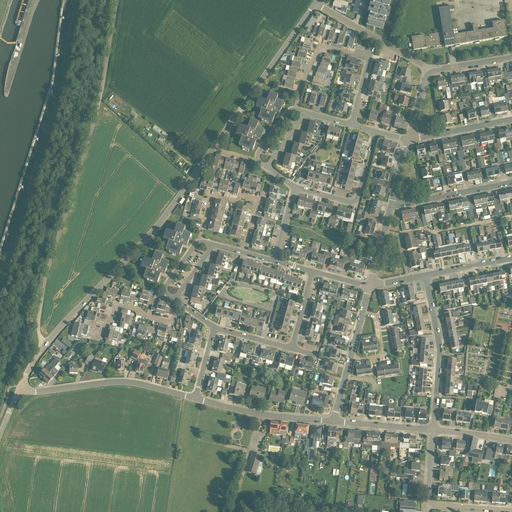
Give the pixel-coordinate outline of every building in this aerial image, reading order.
[(347,3),(335,0),(332,0),(331,6),(339,9),(340,6),(346,7),(347,3)] [(366,27),(367,27),(383,31),(387,17),(384,16),(385,11),(388,12),(391,0),(373,0),(371,7),(374,8),(373,13),(370,12),(366,27)] [(433,11),(435,6),(426,3),(424,8),(433,11)] [(444,46),(445,48),(448,48),(455,47),(455,48),(459,47),(459,46),(475,43),(475,45),(479,44),(479,43),(495,40),(495,42),(499,41),(499,39),(507,38),(504,22),(492,24),(493,30),(478,32),(477,26),(472,27),(473,33),(458,36),(457,30),(457,29),(456,23),(451,24),(449,13),(454,12),(453,8),(439,10),(441,26),(443,25),(445,33),(428,35),(429,37),(425,38),(424,36),(416,37),(415,34),(416,37),(408,39),(409,43),(412,43),(413,51),(422,50),(422,53),(423,53),(422,50),(426,49),(426,48),(436,46),(436,47),(444,46)] [(431,19),(433,13),(423,10),(421,16),(431,19)] [(323,38),(326,26),(321,25),(320,28),(315,27),(313,35),(317,36),(317,37),(323,39),(323,38)] [(331,28),(326,26),(323,38),(327,40),(327,41),(333,42),(335,34),(336,30),(331,28)] [(342,45),(345,34),(346,33),(345,33),(342,32),(340,32),(340,35),(335,34),(333,42),(337,43),(337,44),(342,45)] [(345,34),(342,45),(347,46),(347,47),(352,49),(356,37),(350,35),(345,34)] [(299,48),(300,48),(307,50),(311,51),(312,48),(311,48),(313,41),(305,39),(304,44),(300,43),(299,48)] [(295,54),(294,58),(302,60),(306,61),(307,57),(305,57),(307,50),(300,48),(298,53),(295,52),(295,54)] [(320,64),(328,66),(333,67),(335,62),(332,61),(333,56),(325,54),(324,59),(323,58),(322,60),(321,60),(320,64)] [(356,59),(350,58),(348,57),(346,64),(350,65),(349,69),(357,71),(359,64),(355,63),(356,59)] [(289,61),(289,63),(282,61),(281,64),(288,66),(288,67),(289,67),(298,69),(300,70),(301,66),(300,66),(302,60),(294,58),(292,62),(289,61)] [(375,69),(383,71),(384,68),(387,69),(389,62),(382,60),(383,60),(382,63),(377,62),(375,69)] [(328,66),(320,64),(319,68),(318,68),(318,70),(317,70),(316,73),(324,75),(329,77),(330,72),(327,71),(328,66)] [(285,71),(284,73),(284,76),(287,77),(295,79),(296,80),(297,76),(296,76),(298,69),(289,67),(288,72),(285,71)] [(376,80),(383,82),(384,78),(382,77),(383,71),(375,69),(373,76),(377,77),(376,80)] [(495,81),(501,80),(500,69),(499,69),(499,70),(493,71),(495,78),(495,81)] [(402,70),(401,74),(400,81),(402,82),(409,83),(410,80),(409,79),(411,72),(402,70)] [(489,82),(495,81),(495,78),(493,71),(487,72),(487,71),(488,79),(485,79),(487,88),(490,87),(489,85),(489,82)] [(343,83),(346,84),(345,84),(353,86),(355,79),(349,77),(350,73),(344,72),(342,77),(344,78),(343,83)] [(475,74),(476,81),(477,84),(483,83),(484,88),(487,88),(485,79),(482,80),(481,72),(481,73),(475,74)] [(323,80),(324,75),(316,73),(315,78),(314,77),(313,79),(312,79),(311,83),(324,86),(326,81),(323,80)] [(470,85),(471,85),(477,84),(476,81),(475,74),(469,75),(469,74),(468,74),(470,85)] [(457,77),(458,84),(458,88),(459,88),(458,87),(465,86),(465,91),(468,91),(467,85),(467,82),(464,83),(463,75),(463,76),(457,77)] [(295,79),(287,77),(286,82),(282,81),(281,86),(293,90),(294,86),(293,86),(295,79)] [(458,88),(458,84),(457,77),(451,78),(450,77),(452,88),(449,88),(451,99),(454,98),(452,89),(458,88)] [(449,88),(446,89),(445,88),(446,88),(444,79),(442,79),(437,80),(438,88),(442,88),(442,92),(446,92),(447,99),(451,99),(449,88)] [(369,90),(378,92),(381,93),(382,86),(383,83),(383,82),(376,80),(375,83),(371,83),(369,90)] [(409,83),(402,82),(401,85),(402,85),(400,92),(410,95),(412,87),(408,86),(409,83)] [(348,88),(341,86),(339,94),(343,95),(342,99),(349,101),(351,93),(347,92),(348,88)] [(372,98),(371,101),(378,103),(380,96),(377,95),(378,92),(369,90),(368,97),(372,98)] [(316,96),(317,93),(314,92),(312,92),(311,95),(306,94),(304,102),(308,103),(308,104),(314,105),(314,104),(316,96)] [(283,104),(276,101),(278,97),(270,94),(267,103),(259,100),(255,109),(261,111),(259,120),(272,125),(275,116),(274,116),(275,113),(279,114),(283,104)] [(321,98),(316,96),(314,104),(319,106),(318,107),(324,108),(327,96),(322,94),(321,98)] [(409,100),(402,99),(402,96),(396,94),(394,101),(399,102),(399,106),(407,108),(409,100)] [(508,99),(508,96),(507,94),(504,95),(505,101),(499,102),(499,105),(501,114),(507,112),(506,104),(509,104),(509,103),(509,102),(508,99)] [(487,108),(490,107),(488,98),(485,98),(485,103),(483,103),(484,106),(479,107),(479,104),(476,104),(477,109),(478,113),(480,113),(481,118),(489,116),(487,109),(487,108)] [(499,105),(499,102),(499,101),(492,103),(491,98),(488,98),(490,107),(493,106),(495,115),(501,114),(499,105)] [(337,112),(346,114),(348,107),(344,106),(345,103),(338,101),(336,106),(339,106),(337,112)] [(451,106),(448,107),(447,103),(439,104),(441,112),(451,110),(451,106)] [(387,110),(383,109),(381,114),(381,116),(383,116),(381,124),(389,126),(392,113),(386,111),(387,110)] [(476,119),(474,111),(467,113),(468,120),(476,119)] [(378,115),(378,114),(371,112),(369,121),(376,123),(378,115)] [(451,124),(450,119),(455,118),(454,115),(449,116),(441,118),(443,126),(453,123),(451,124)] [(401,129),(404,120),(396,118),(394,127),(401,129)] [(257,128),(258,124),(251,121),(247,130),(239,127),(236,136),(242,138),(239,147),(252,152),(256,143),(255,143),(256,140),(260,142),(264,131),(257,128)] [(308,129),(316,131),(318,125),(310,123),(308,129)] [(327,136),(333,137),(335,129),(329,128),(327,136)] [(315,137),(316,131),(308,129),(307,135),(310,136),(310,135),(315,137)] [(335,129),(333,137),(339,139),(341,131),(335,129)] [(506,139),(504,131),(498,132),(499,139),(497,140),(499,150),(501,149),(500,140),(506,139)] [(310,136),(307,135),(302,133),(300,139),(308,142),(310,136)] [(354,141),(363,143),(364,137),(356,135),(354,141)] [(467,138),(469,147),(475,146),(476,150),(477,154),(480,154),(478,148),(478,144),(474,144),(473,137),(467,138)] [(460,151),(461,158),(464,157),(463,151),(469,150),(469,147),(467,138),(461,139),(463,151),(460,151)] [(308,142),(300,139),(299,146),(302,146),(307,148),(308,142)] [(353,147),(361,149),(363,143),(354,141),(353,147)] [(395,151),(396,149),(397,145),(384,141),(381,152),(394,155),(395,151)] [(302,146),(299,146),(294,144),(292,150),(300,152),(302,146)] [(428,151),(428,153),(429,156),(431,155),(431,156),(437,155),(437,153),(438,153),(436,144),(429,146),(430,151),(428,151)] [(351,153),(359,155),(361,149),(353,147),(351,153)] [(423,158),(425,158),(426,161),(430,160),(429,156),(428,153),(425,154),(423,147),(416,149),(418,157),(422,156),(423,158)] [(358,161),(359,155),(351,153),(350,159),(358,161)] [(393,161),(389,160),(390,157),(381,154),(380,159),(382,160),(382,163),(383,163),(382,167),(390,169),(393,161)] [(499,154),(497,155),(496,155),(498,164),(491,165),(491,167),(493,177),(500,175),(498,165),(501,165),(499,154)] [(295,158),(290,156),(286,155),(284,161),(292,163),(295,164),(296,158),(295,158)] [(479,169),(482,169),(480,158),(477,159),(479,169),(472,170),(473,174),(475,181),(481,179),(479,169)] [(480,158),(482,169),(485,168),(487,178),(493,177),(491,167),(485,168),(483,158),(480,158)] [(292,163),(284,161),(282,167),(290,169),(292,163)] [(464,172),(461,162),(459,162),(458,162),(460,172),(453,174),(454,177),(456,184),(462,183),(460,173),(464,172)] [(350,163),(348,169),(356,171),(358,165),(350,163)] [(456,184),(454,177),(453,174),(447,175),(445,165),(444,165),(442,166),(444,176),(447,176),(448,179),(449,186),(456,184)] [(348,169),(346,175),(355,177),(356,171),(348,169)] [(423,179),(431,177),(430,170),(421,172),(423,179)] [(377,176),(376,179),(374,184),(382,186),(383,182),(387,183),(389,176),(382,174),(382,172),(376,171),(375,175),(377,176)] [(313,182),(315,174),(309,172),(307,181),(313,182)] [(242,189),(243,189),(249,191),(253,175),(249,174),(247,182),(241,180),(240,186),(240,187),(243,188),(242,189)] [(315,174),(313,182),(319,184),(321,176),(315,174)] [(473,174),(466,175),(468,182),(475,181),(473,174)] [(249,191),(256,193),(256,192),(259,193),(261,186),(256,184),(258,177),(253,175),(249,191)] [(346,175),(345,181),(353,183),(355,177),(346,175)] [(321,176),(319,184),(325,185),(327,177),(321,176)] [(327,177),(325,185),(331,187),(333,179),(327,177)] [(197,185),(201,186),(200,190),(207,192),(208,188),(207,188),(209,184),(208,184),(198,181),(197,185)] [(353,183),(345,181),(343,187),(351,189),(353,183)] [(425,190),(437,188),(436,181),(424,183),(425,190)] [(382,186),(374,184),(373,183),(372,185),(371,191),(376,192),(375,196),(383,198),(385,190),(381,189),(382,186)] [(269,194),(270,195),(269,197),(276,199),(278,194),(285,196),(286,191),(271,187),(269,194)] [(499,215),(499,212),(497,205),(494,206),(492,195),(486,197),(487,204),(488,208),(494,207),(495,212),(494,213),(495,216),(499,215)] [(275,205),(276,201),(278,202),(279,200),(276,199),(269,197),(268,201),(267,200),(266,207),(281,212),(282,207),(275,205)] [(304,209),(307,200),(300,198),(297,207),(304,209)] [(473,199),(475,209),(476,211),(482,209),(481,205),(480,198),(473,199)] [(195,199),(193,204),(186,202),(185,207),(200,211),(202,207),(202,204),(201,204),(202,201),(195,199)] [(307,200),(304,209),(311,210),(314,202),(307,200)] [(382,204),(374,202),(372,209),(380,211),(382,204)] [(447,215),(449,221),(452,220),(451,215),(457,214),(456,210),(455,203),(448,204),(450,214),(447,215)] [(317,212),(324,214),(326,206),(319,204),(317,212)] [(442,219),(441,214),(444,213),(442,205),(436,206),(436,205),(436,206),(437,214),(439,220),(442,219)] [(333,207),(326,206),(324,214),(331,215),(333,207)] [(197,221),(198,217),(199,218),(200,211),(185,207),(184,211),(191,213),(190,219),(197,221)] [(274,220),(275,214),(280,216),(280,215),(281,212),(266,207),(264,214),(265,214),(264,217),(274,220)] [(421,214),(423,223),(424,226),(427,226),(425,219),(432,218),(431,215),(430,208),(423,209),(424,213),(421,214)] [(338,209),(336,217),(343,219),(345,211),(338,209)] [(380,211),(372,209),(370,216),(378,218),(380,211)] [(345,211),(343,219),(350,221),(352,213),(345,211)] [(415,211),(408,212),(410,222),(417,220),(418,229),(421,228),(419,218),(416,219),(415,211)] [(404,223),(410,222),(408,212),(401,213),(403,221),(400,222),(402,232),(406,231),(404,223)] [(366,221),(364,227),(366,228),(375,230),(376,223),(368,221),(369,219),(367,219),(367,218),(361,217),(357,215),(356,220),(360,221),(361,220),(365,221),(366,221)] [(258,219),(257,223),(257,226),(257,229),(264,231),(265,226),(273,227),(274,223),(258,219)] [(183,244),(187,246),(191,235),(184,233),(185,228),(178,225),(174,235),(166,232),(163,240),(169,243),(165,251),(179,256),(183,248),(182,247),(183,244)] [(357,232),(356,236),(362,237),(363,234),(365,234),(364,235),(373,237),(375,230),(366,228),(364,227),(363,227),(361,233),(357,232)] [(493,239),(492,235),(491,228),(486,229),(487,236),(490,235),(491,239),(487,240),(487,241),(489,251),(495,250),(494,243),(493,239)] [(270,239),(265,237),(266,232),(264,231),(257,229),(256,232),(255,232),(254,235),(253,239),(269,243),(270,239)] [(406,245),(415,243),(418,242),(417,236),(422,235),(422,232),(416,233),(416,236),(405,239),(406,245)] [(434,260),(440,259),(439,251),(438,247),(437,243),(436,235),(432,236),(434,244),(435,244),(436,248),(435,248),(436,252),(433,253),(434,260)] [(253,239),(252,243),(251,246),(252,246),(251,249),(258,251),(260,245),(268,247),(269,243),(253,239)] [(407,251),(416,249),(415,246),(419,246),(418,242),(415,243),(406,245),(407,251)] [(290,252),(293,253),(292,257),(299,259),(301,251),(297,250),(298,245),(292,244),(290,252)] [(301,251),(299,259),(305,260),(306,256),(309,257),(311,249),(305,247),(304,252),(301,251)] [(311,262),(317,264),(319,256),(315,255),(317,250),(311,249),(309,257),(312,258),(311,262)] [(409,257),(410,263),(418,261),(422,260),(421,254),(426,253),(425,250),(419,251),(420,254),(409,257)] [(328,262),(330,254),(324,252),(323,257),(319,256),(317,264),(324,265),(325,261),(328,262)] [(161,272),(165,274),(169,263),(162,261),(163,256),(156,253),(152,263),(144,260),(141,268),(147,271),(144,279),(157,284),(161,276),(160,275),(161,272)] [(329,267),(336,269),(338,261),(335,260),(336,255),(330,254),(328,262),(331,263),(329,267)] [(217,261),(225,263),(227,257),(218,255),(217,261)] [(344,267),(347,267),(349,259),(343,258),(342,262),(338,261),(336,269),(343,270),(344,267)] [(355,274),(357,266),(354,265),(355,261),(349,259),(347,267),(349,268),(348,272),(355,274)] [(215,267),(218,268),(223,269),(225,263),(217,261),(215,267)] [(247,271),(250,263),(244,262),(241,270),(247,271)] [(253,276),(253,273),(256,265),(250,263),(247,271),(247,275),(253,276)] [(357,266),(355,274),(362,276),(365,263),(362,263),(361,267),(357,266)] [(259,274),(261,268),(262,266),(256,265),(253,273),(259,274)] [(209,272),(217,274),(218,268),(215,267),(210,266),(209,272)] [(265,278),(267,270),(261,268),(259,274),(259,276),(265,278)] [(271,279),(273,271),(267,270),(265,278),(271,279)] [(277,281),(279,273),(273,271),(271,279),(277,281)] [(217,274),(209,272),(207,278),(210,278),(215,280),(217,274)] [(279,273),(277,281),(283,283),(284,277),(285,275),(279,273)] [(201,282),(209,285),(212,286),(213,286),(215,280),(210,278),(207,278),(202,276),(201,282)] [(290,278),(284,277),(283,283),(282,284),(288,286),(290,278)] [(296,280),(290,278),(288,286),(294,288),(296,280)] [(483,287),(482,285),(480,278),(475,279),(476,286),(478,294),(480,294),(479,290),(479,288),(483,287)] [(478,294),(476,286),(475,279),(468,280),(470,288),(473,287),(474,291),(474,295),(475,295),(478,294)] [(302,281),(296,280),(294,288),(300,289),(302,281)] [(209,285),(201,282),(199,289),(202,290),(207,291),(207,290),(210,291),(212,286),(209,285)] [(328,297),(329,294),(331,287),(324,285),(323,288),(321,287),(319,294),(322,294),(322,295),(328,297)] [(447,296),(446,292),(445,285),(439,286),(440,294),(443,293),(444,297),(445,297),(446,301),(448,300),(447,296)] [(123,287),(122,293),(118,292),(116,298),(120,299),(120,300),(125,301),(128,288),(123,287)] [(202,290),(199,289),(194,287),(193,293),(201,295),(202,290)] [(338,300),(340,293),(337,292),(338,288),(337,288),(336,288),(331,287),(329,294),(336,296),(335,299),(338,300)] [(405,296),(413,294),(412,287),(404,289),(405,296)] [(116,298),(118,292),(117,292),(117,290),(107,288),(106,293),(104,292),(102,300),(106,301),(108,296),(116,298)] [(132,289),(128,288),(125,301),(129,302),(129,301),(134,302),(135,296),(131,295),(132,289)] [(142,290),(141,296),(136,295),(135,296),(134,302),(134,301),(139,302),(139,304),(143,305),(146,291),(142,290)] [(341,301),(341,298),(348,300),(350,292),(343,290),(343,293),(340,293),(338,300),(341,301)] [(149,298),(151,292),(146,291),(143,305),(147,306),(148,305),(152,306),(153,306),(153,305),(154,300),(149,298)] [(350,292),(348,300),(355,301),(357,293),(356,293),(350,292)] [(379,294),(380,301),(389,299),(387,292),(379,294)] [(204,296),(201,295),(193,293),(191,299),(202,302),(204,296)] [(403,299),(403,301),(404,304),(398,305),(399,308),(405,307),(404,304),(407,303),(415,301),(413,294),(405,296),(406,299),(403,299)] [(479,304),(475,304),(474,298),(470,299),(471,305),(474,306),(479,306),(479,304)] [(95,303),(101,305),(99,309),(99,310),(100,310),(106,311),(107,306),(108,307),(109,302),(106,301),(102,300),(96,299),(95,303)] [(380,301),(381,304),(382,308),(390,306),(389,299),(380,301)] [(163,301),(160,300),(158,306),(153,305),(153,306),(152,306),(151,311),(156,312),(156,313),(160,314),(163,301)] [(169,309),(170,304),(168,302),(163,301),(160,314),(164,315),(165,314),(170,315),(171,309),(169,309)] [(285,308),(293,310),(295,304),(287,302),(285,308)] [(313,306),(312,311),(323,314),(322,314),(324,307),(323,307),(324,304),(318,302),(317,305),(313,304),(313,306)] [(414,316),(422,314),(420,308),(413,309),(412,306),(406,307),(406,311),(408,311),(409,313),(413,312),(414,316)] [(293,310),(285,308),(282,307),(281,313),(284,314),(292,316),(293,310)] [(84,313),(86,313),(86,316),(99,319),(100,315),(99,315),(100,310),(99,310),(99,309),(93,308),(92,313),(87,312),(86,311),(84,313)] [(221,318),(223,310),(217,308),(215,316),(221,318)] [(118,319),(132,322),(133,318),(127,316),(128,311),(122,310),(121,315),(119,314),(118,319)] [(228,311),(225,310),(223,310),(221,318),(227,319),(229,311),(228,311)] [(235,313),(229,311),(227,319),(233,321),(235,313)] [(323,314),(312,311),(310,318),(313,319),(313,322),(322,324),(321,324),(322,321),(321,320),(323,314)] [(383,312),(383,313),(384,319),(392,318),(391,311),(383,312)] [(342,323),(343,320),(350,322),(352,314),(343,312),(342,317),(336,316),(335,321),(342,323)] [(444,314),(446,320),(453,319),(458,318),(457,312),(444,314)] [(241,314),(235,313),(233,321),(239,322),(241,316),(241,314)] [(292,316),(284,314),(282,319),(290,322),(292,316)] [(407,323),(415,321),(423,320),(422,314),(414,316),(411,316),(411,319),(406,321),(407,323)] [(85,320),(84,325),(89,327),(96,328),(97,323),(98,323),(99,319),(86,316),(85,320)] [(245,326),(247,318),(241,316),(239,322),(239,324),(245,326)] [(183,331),(186,331),(187,332),(188,331),(190,322),(191,319),(186,318),(186,319),(181,318),(180,320),(178,320),(177,323),(181,324),(180,330),(183,331)] [(245,326),(251,327),(253,319),(247,318),(245,326)] [(384,319),(385,323),(385,326),(393,325),(392,318),(384,319)] [(131,326),(132,322),(118,319),(117,323),(119,323),(117,328),(120,329),(127,330),(128,326),(131,326)] [(251,327),(257,329),(259,321),(253,319),(251,327)] [(290,322),(282,319),(281,325),(289,328),(290,322)] [(265,323),(259,321),(257,329),(263,331),(265,323)] [(342,323),(335,321),(334,326),(340,328),(339,333),(346,335),(348,327),(342,326),(342,323)] [(193,323),(190,322),(188,331),(190,331),(189,338),(192,339),(201,341),(203,335),(197,333),(197,331),(192,329),(193,323)] [(322,324),(313,322),(312,324),(308,323),(308,325),(307,330),(314,332),(316,326),(321,327),(322,324)] [(84,325),(75,323),(72,336),(76,337),(76,338),(77,338),(80,338),(81,335),(87,336),(89,327),(84,325)] [(137,337),(138,337),(141,338),(144,325),(140,324),(139,325),(135,323),(133,332),(137,334),(137,337)] [(454,325),(447,326),(448,332),(455,331),(455,328),(459,327),(459,326),(463,325),(463,323),(458,324),(454,325)] [(144,325),(141,338),(145,339),(147,333),(152,335),(153,331),(152,331),(153,328),(148,327),(149,326),(144,325)] [(157,332),(156,338),(160,339),(163,326),(159,325),(158,326),(154,325),(153,328),(152,331),(153,331),(157,332)] [(289,328),(281,325),(279,331),(287,334),(289,328)] [(106,335),(119,338),(120,334),(119,333),(120,329),(117,328),(116,328),(110,326),(108,331),(107,331),(106,335)] [(164,342),(164,340),(166,335),(170,336),(170,338),(172,332),(172,329),(167,328),(168,327),(163,326),(160,339),(160,341),(164,342)] [(424,326),(416,327),(417,331),(409,332),(410,336),(418,336),(418,333),(425,332),(424,326)] [(185,336),(186,331),(183,331),(180,330),(179,334),(172,332),(170,338),(178,340),(177,346),(181,347),(183,335),(185,336)] [(313,339),(314,332),(307,330),(305,337),(308,338),(308,341),(314,343),(314,339),(313,339)] [(390,331),(391,338),(403,336),(402,333),(399,333),(398,330),(390,331)] [(339,336),(331,334),(329,333),(328,340),(329,340),(335,342),(334,346),(343,348),(344,341),(338,339),(339,336)] [(106,340),(105,344),(111,346),(113,341),(118,342),(119,338),(106,335),(105,339),(106,340)] [(403,336),(391,338),(392,346),(401,345),(400,341),(404,340),(403,336)] [(57,339),(53,344),(59,349),(63,343),(57,339)] [(185,344),(184,347),(192,349),(193,346),(199,348),(201,341),(192,339),(191,345),(185,344)] [(220,339),(219,346),(227,348),(229,342),(220,339)] [(369,342),(369,343),(362,344),(363,353),(370,352),(369,342)] [(377,342),(369,343),(369,342),(370,352),(378,351),(377,342)] [(238,350),(238,351),(235,359),(239,360),(240,354),(247,356),(249,347),(243,345),(241,351),(238,350)] [(392,346),(393,350),(393,353),(402,352),(401,345),(392,346)] [(223,354),(222,357),(231,360),(232,356),(229,355),(230,352),(227,352),(227,348),(219,346),(217,352),(223,354)] [(196,361),(198,354),(192,353),(192,349),(184,347),(183,350),(189,352),(187,359),(196,361)] [(255,364),(257,356),(254,355),(256,349),(249,347),(247,356),(253,357),(252,360),(252,363),(255,364)] [(341,354),(337,352),(338,349),(328,347),(326,353),(331,354),(330,359),(339,361),(341,354)] [(141,353),(135,350),(131,358),(136,361),(141,353)] [(257,356),(255,364),(258,365),(260,359),(266,361),(269,352),(262,350),(261,352),(258,351),(257,356)] [(273,363),(271,369),(274,369),(277,361),(273,360),(275,354),(269,352),(266,361),(273,363)] [(151,364),(156,366),(160,355),(155,354),(151,364)] [(94,358),(90,355),(85,363),(89,366),(94,358)] [(288,357),(282,356),(281,356),(280,362),(277,361),(274,369),(278,370),(279,364),(286,366),(288,357)] [(213,365),(222,368),(224,361),(230,363),(231,360),(222,357),(221,361),(215,359),(213,365)] [(294,359),(288,357),(286,366),(292,368),(290,374),(294,375),(295,371),(296,366),(293,365),(294,359)] [(167,360),(167,359),(165,359),(164,358),(161,370),(159,369),(157,378),(162,379),(167,359),(167,360)] [(416,358),(416,361),(412,361),(412,366),(419,366),(419,364),(427,365),(428,359),(420,358),(416,358)] [(54,368),(57,366),(59,363),(55,359),(49,365),(51,367),(46,372),(44,370),(44,371),(43,370),(42,372),(39,376),(44,380),(54,368)] [(89,366),(89,367),(92,368),(91,371),(96,372),(97,370),(103,372),(106,364),(102,363),(103,361),(96,359),(95,359),(94,359),(89,366)] [(170,360),(167,360),(167,359),(162,379),(167,380),(169,372),(167,371),(170,360)] [(178,363),(177,366),(185,369),(186,365),(194,367),(196,361),(187,359),(186,365),(178,363)] [(124,371),(124,360),(115,360),(115,366),(118,366),(118,371),(124,371)] [(138,360),(137,365),(136,372),(143,374),(144,367),(147,367),(148,362),(138,360)] [(297,380),(299,370),(305,371),(307,363),(298,360),(296,366),(295,371),(294,375),(293,379),(297,380)] [(338,367),(333,365),(334,362),(324,360),(322,367),(328,368),(327,371),(326,371),(336,374),(338,367)] [(78,374),(78,367),(73,367),(74,363),(70,363),(69,364),(69,367),(70,367),(70,374),(78,374)] [(314,364),(307,363),(305,371),(312,373),(311,374),(314,375),(316,369),(313,368),(314,364)] [(217,377),(225,379),(226,376),(221,374),(222,368),(213,365),(212,372),(218,374),(217,377)] [(364,375),(363,365),(363,367),(355,368),(357,376),(364,375)] [(363,365),(364,375),(372,373),(370,365),(363,367),(363,365)] [(392,375),(391,367),(391,365),(390,365),(391,367),(384,368),(383,366),(383,368),(385,376),(392,375)] [(185,369),(177,366),(176,369),(182,371),(180,378),(189,380),(191,373),(184,372),(185,369)] [(398,366),(391,367),(392,375),(400,374),(398,366)] [(53,378),(58,372),(54,368),(44,380),(48,384),(53,378)] [(377,378),(385,376),(383,368),(376,369),(377,378)] [(322,387),(331,390),(332,387),(334,380),(328,378),(328,375),(322,374),(321,379),(324,380),(322,387)] [(225,382),(225,379),(217,377),(216,380),(210,378),(208,385),(217,388),(219,381),(225,382)] [(187,386),(189,380),(180,378),(178,384),(187,386)] [(231,386),(232,384),(230,383),(228,390),(230,391),(229,395),(236,396),(236,395),(243,397),(245,388),(238,386),(239,384),(233,382),(231,386)] [(208,385),(207,391),(215,394),(217,388),(208,385)] [(257,389),(252,387),(249,398),(256,400),(257,399),(263,400),(265,391),(257,389)] [(303,407),(306,394),(292,390),(290,401),(296,403),(297,402),(299,403),(298,405),(303,407)] [(283,404),(285,394),(279,392),(278,394),(272,393),(272,391),(269,401),(276,403),(276,402),(283,404)] [(358,403),(355,403),(357,396),(351,395),(350,402),(352,403),(352,406),(350,414),(357,415),(358,403)] [(320,399),(314,398),(311,406),(319,408),(319,407),(322,407),(322,408),(326,409),(329,397),(322,396),(321,399),(320,399)] [(385,406),(388,407),(387,418),(394,419),(394,410),(395,405),(389,405),(389,396),(386,396),(386,400),(385,406)] [(358,403),(357,415),(363,416),(364,408),(365,402),(362,401),(362,404),(358,403)] [(489,402),(489,406),(484,405),(484,402),(482,402),(481,404),(476,403),(474,413),(490,416),(491,411),(492,406),(493,404),(493,402),(489,402)] [(413,405),(412,407),(412,411),(406,410),(405,419),(412,419),(413,416),(416,417),(416,409),(416,407),(417,405),(413,405)] [(416,407),(416,409),(416,417),(419,417),(418,420),(426,420),(427,412),(427,408),(416,407)] [(450,409),(450,413),(443,412),(443,413),(443,415),(442,421),(450,422),(450,417),(453,417),(454,409),(450,409)] [(463,415),(458,414),(459,410),(454,409),(453,417),(456,418),(456,422),(463,423),(463,415)] [(469,411),(469,415),(463,415),(463,423),(470,424),(470,418),(473,419),(474,412),(469,411)] [(500,430),(503,418),(493,416),(492,423),(495,424),(494,428),(500,430)] [(511,422),(511,419),(503,418),(500,430),(507,431),(508,426),(511,427),(511,422)] [(271,422),(270,430),(270,434),(283,436),(282,438),(282,444),(285,445),(285,444),(287,424),(286,424),(284,424),(282,424),(271,422)] [(300,443),(301,440),(302,426),(296,425),(295,437),(294,438),(290,437),(290,438),(286,438),(287,424),(285,444),(290,444),(290,443),(294,444),(294,440),(298,440),(298,442),(300,443)] [(311,440),(307,440),(309,427),(302,426),(301,440),(300,443),(301,440),(307,441),(306,446),(305,446),(304,450),(306,452),(309,453),(311,440)] [(315,449),(316,442),(314,442),(314,440),(315,440),(315,438),(317,438),(316,441),(320,441),(321,430),(312,428),(311,437),(311,440),(309,453),(309,455),(313,455),(314,449),(315,449)] [(335,443),(336,436),(337,430),(329,429),(327,449),(329,449),(331,449),(332,447),(335,447),(336,443),(335,443)] [(345,438),(343,449),(345,449),(346,449),(347,444),(354,444),(355,432),(348,432),(348,438),(345,438)] [(354,444),(362,445),(362,446),(363,446),(363,440),(361,440),(361,433),(355,432),(354,444)] [(366,440),(363,440),(363,446),(366,446),(366,450),(372,450),(373,434),(367,434),(366,440)] [(381,450),(382,441),(379,441),(380,435),(373,434),(372,450),(372,446),(377,446),(377,450),(381,450)] [(384,442),(382,441),(381,450),(381,451),(390,451),(390,448),(391,436),(385,435),(384,442)] [(391,436),(390,448),(399,449),(400,443),(397,443),(398,436),(391,436)] [(400,443),(399,449),(408,449),(410,437),(403,437),(403,443),(400,443)] [(416,438),(410,437),(408,449),(421,451),(421,447),(419,447),(419,444),(418,444),(416,444),(416,438)] [(477,440),(468,438),(464,458),(481,461),(483,453),(474,451),(477,440)] [(449,451),(453,451),(454,444),(450,444),(451,441),(442,440),(441,451),(449,451)] [(457,444),(454,444),(453,451),(452,457),(455,457),(456,452),(464,453),(465,443),(457,442),(457,444)] [(497,446),(496,451),(487,449),(485,457),(494,459),(498,460),(501,461),(501,460),(502,455),(503,450),(504,448),(504,447),(497,446)] [(508,461),(508,460),(511,460),(511,448),(507,447),(507,448),(504,448),(503,450),(502,455),(501,460),(508,461)] [(255,475),(257,475),(256,479),(260,480),(262,473),(260,472),(263,463),(262,462),(264,457),(261,456),(261,455),(252,453),(246,473),(255,475)] [(445,466),(445,469),(453,470),(454,463),(449,463),(450,459),(441,458),(440,466),(445,466)] [(403,475),(407,475),(414,476),(415,472),(420,472),(420,464),(412,463),(411,469),(407,469),(407,471),(404,471),(403,475)] [(453,470),(445,469),(445,474),(440,473),(439,481),(448,482),(448,476),(452,477),(453,470)] [(406,496),(412,496),(412,494),(416,494),(416,490),(417,480),(408,479),(408,485),(405,485),(405,489),(403,489),(402,495),(406,496)] [(468,501),(469,493),(468,493),(469,491),(472,491),(472,490),(472,484),(469,483),(468,489),(460,488),(459,490),(459,500),(461,500),(468,501)] [(451,497),(451,489),(459,490),(460,488),(460,487),(452,486),(444,485),(444,489),(438,489),(438,496),(442,497),(443,497),(446,497),(451,497)] [(412,500),(403,499),(402,504),(400,504),(398,511),(412,511),(414,503),(412,502),(412,500)]
